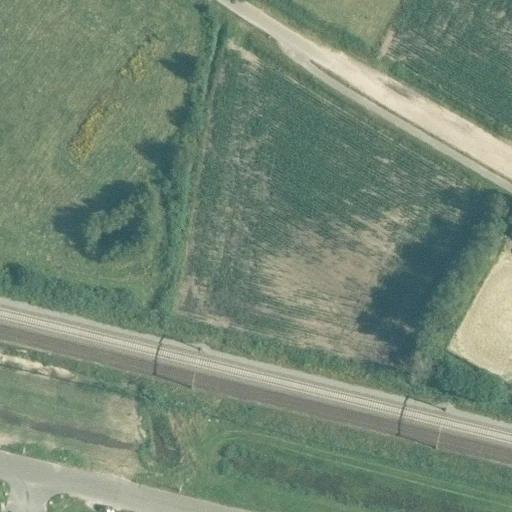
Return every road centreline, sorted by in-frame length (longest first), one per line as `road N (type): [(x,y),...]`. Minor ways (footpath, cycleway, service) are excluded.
road 1 (track): [(511,168),(295,42)]
road 2 (unclassified): [(179,511),(0,467)]
